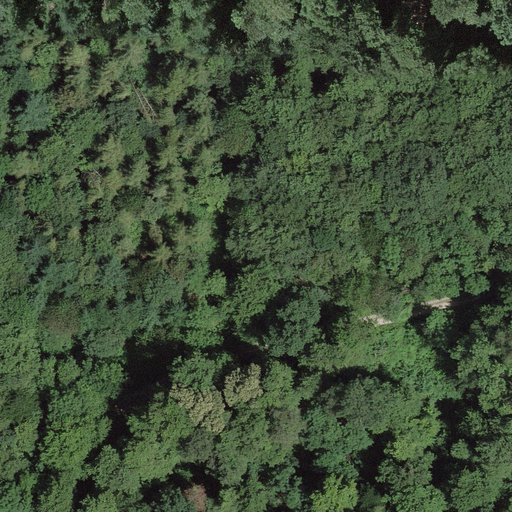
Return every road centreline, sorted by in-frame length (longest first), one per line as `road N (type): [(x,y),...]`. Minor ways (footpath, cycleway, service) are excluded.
road 1 (track): [(0,485),(101,415),(201,366),(511,283)]
road 2 (track): [(0,335),(201,366),(511,359)]
